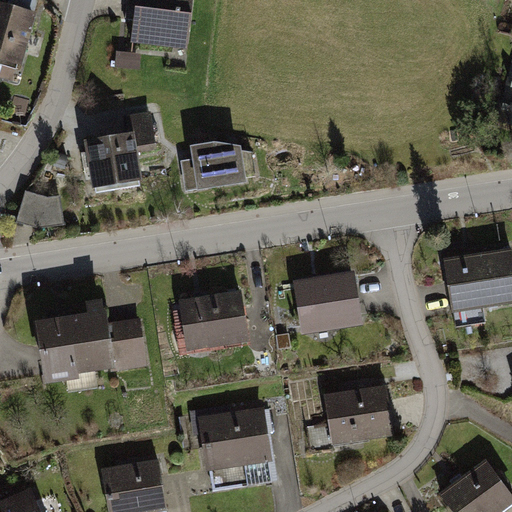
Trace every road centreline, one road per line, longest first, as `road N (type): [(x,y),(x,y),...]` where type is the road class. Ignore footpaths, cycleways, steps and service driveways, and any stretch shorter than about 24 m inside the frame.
road 1 (residential): [(0,276),(381,214)]
road 2 (residential): [(333,511),(415,465),(436,430),(434,387),(381,214)]
road 3 (residential): [(0,191),(25,165),(56,105),(83,0)]
road 4 (residential): [(381,214),(511,193)]
